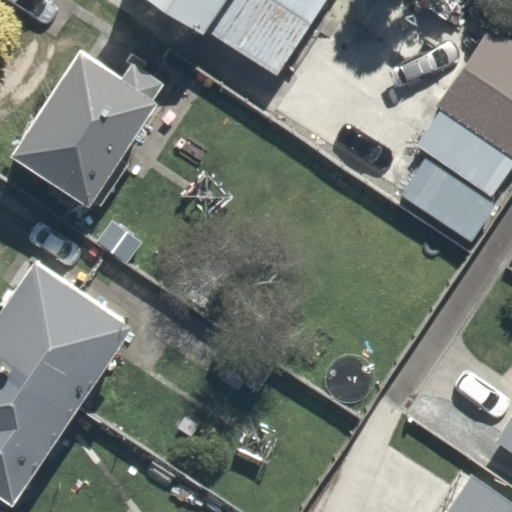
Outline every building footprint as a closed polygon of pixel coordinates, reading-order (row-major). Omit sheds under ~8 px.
[(165,0),(284,71),(326,0),(165,0)] [(475,0),(405,0),(461,28),(475,0)] [(159,82),(57,15),(0,100),(0,136),(86,193),(159,82)] [(385,104),(353,153),(474,230),(506,180),(385,104)] [(0,469),(117,301),(20,233),(17,236),(0,260),(0,469)] [(511,387),(485,429),(511,446),(511,387)] [(366,511),(511,511),(511,496),(458,459),(440,485),(391,449),(366,511)]
